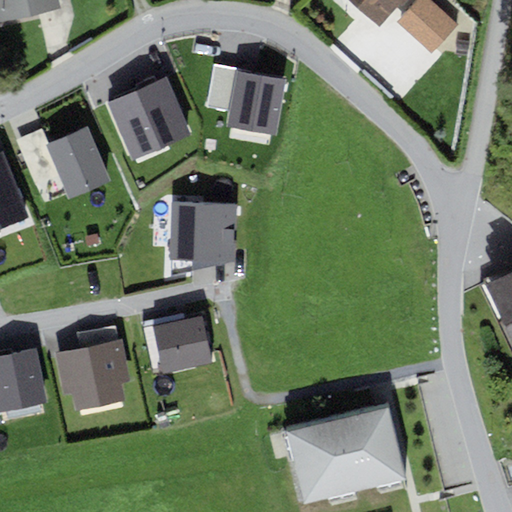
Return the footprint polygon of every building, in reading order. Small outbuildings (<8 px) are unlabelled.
[(61,0),(0,0),(0,3),(6,26),(65,11),(61,0)] [(400,0),(369,0),(385,15),(400,0)] [(441,41),(460,24),(438,0),(423,0),(413,9),(441,41)] [(290,89),(242,76),(228,128),(276,141),(290,89)] [(177,87),(133,105),(154,159),(198,142),(177,87)] [(95,120),(49,141),(73,193),(118,173),(95,120)] [(0,225),(28,214),(3,154),(0,155),(0,225)] [(511,262),(480,279),(511,338),(511,262)] [(213,378),(204,323),(153,332),(163,387),(213,378)] [(123,337),(54,351),(62,391),(71,389),(75,406),(125,396),(121,381),(132,379),(123,337)] [(37,342),(0,348),(0,409),(47,402),(37,342)] [(287,423),(305,498),(406,474),(388,399),(287,423)]
